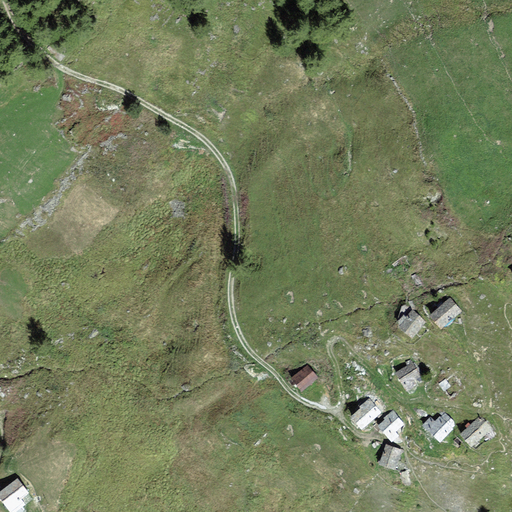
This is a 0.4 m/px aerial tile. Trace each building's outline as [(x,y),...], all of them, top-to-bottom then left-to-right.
[(450,299),(431,316),(442,327),(451,318),(460,311),(450,299)] [(412,312),(400,327),(413,337),(421,326),(425,322),(412,312)] [(412,364),(397,373),(407,389),(415,384),(422,380),(412,364)] [(307,366),(293,378),(297,383),(302,389),(317,377),(307,366)] [(449,386),(445,380),(440,383),(444,390),(447,388),(449,386)] [(362,408),(352,416),(362,427),(372,419),(380,412),(369,399),(360,407),(362,408)] [(386,420),(380,425),(391,441),(398,435),(395,430),(403,424),(393,412),(385,418),(386,420)] [(430,418),(424,426),(440,440),(454,424),(444,414),(438,420),(436,423),(430,418)] [(473,424),(462,434),(473,445),(489,430),(478,418),(473,424)] [(401,450),(387,446),(381,464),(396,468),(398,459),(401,450)] [(18,480),(0,493),(0,495),(11,511),(12,511),(24,503),(20,498),(27,492),(18,480)]
